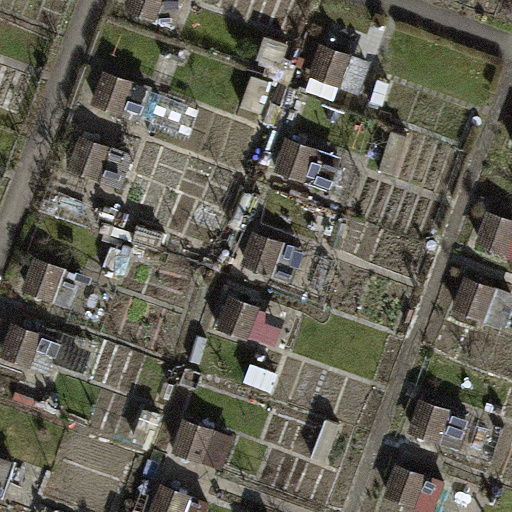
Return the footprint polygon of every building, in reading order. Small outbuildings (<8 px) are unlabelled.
[(180,20),(186,0),(131,0),(130,4),(180,20)] [(260,56),(279,66),(290,43),(271,34),(260,56)] [(360,91),(373,59),(325,40),(312,73),(360,91)] [(94,99),(143,117),(156,84),(106,65),(94,99)] [(350,197),(365,161),(288,131),(273,167),(350,197)] [(120,184),(134,153),(84,132),(70,162),(120,184)] [(511,253),(511,213),(490,206),(478,242),(511,253)] [(293,280),(306,245),(256,228),(243,263),(293,280)] [(26,287),(75,305),(87,271),(38,254),(26,287)] [(508,325),(511,313),(511,288),(468,273),(456,308),(508,325)] [(245,342),(262,302),(232,290),(215,330),(245,342)] [(51,371),(63,336),(15,319),(2,353),(51,371)] [(272,388),(279,370),(255,360),(248,378),(272,388)] [(411,428),(459,445),(470,413),(422,396),(411,428)] [(175,448),(222,465),(234,432),(187,415),(175,448)] [(311,456),(328,463),(344,424),(327,417),(311,456)] [(0,492),(4,494),(17,461),(0,454),(0,492)] [(388,493),(434,511),(447,479),(400,461),(388,493)] [(150,511),(207,511),(213,498),(165,478),(150,511)]
